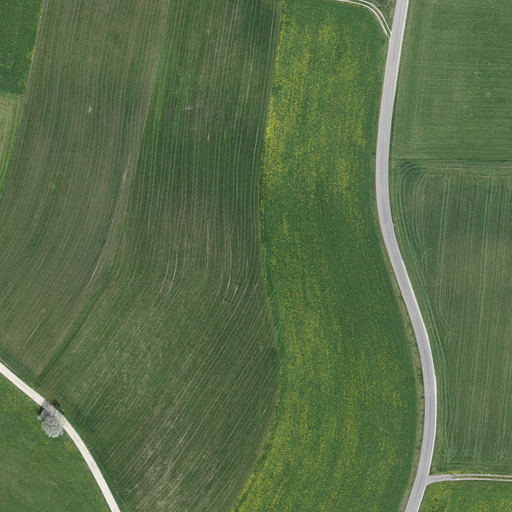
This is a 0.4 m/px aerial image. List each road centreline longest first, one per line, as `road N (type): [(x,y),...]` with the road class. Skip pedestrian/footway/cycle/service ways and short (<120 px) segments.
road 1 (unclassified): [(411,511),(429,389),(387,232),(382,178),(402,0)]
road 2 (track): [(0,370),(65,428),(115,511)]
